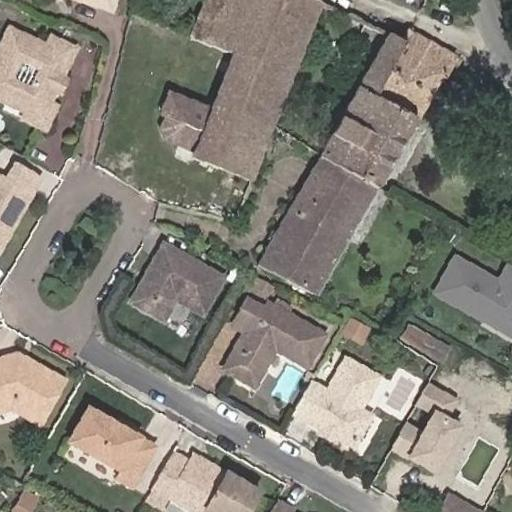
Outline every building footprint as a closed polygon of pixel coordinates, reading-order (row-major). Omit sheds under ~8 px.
[(201,0),(188,36),(254,61),(276,0),(201,0)] [(237,103),(272,125),(320,5),(310,0),(276,0),(254,61),(237,103)] [(71,47),(46,35),(42,44),(5,27),(0,38),(0,100),(21,111),(28,114),(42,109),(45,101),(51,89),(57,91),(63,77),(59,75),(71,47)] [(374,188),(377,189),(441,79),(442,80),(454,58),(406,30),(399,42),(385,35),(349,100),(318,155),(317,156),(333,165),(342,170),(374,188)] [(249,180),(272,125),(237,103),(254,61),(188,36),(158,116),(162,118),(158,130),(162,140),(192,152),(190,158),(249,180)] [(28,114),(21,111),(19,116),(31,122),(43,127),(48,116),(53,104),(45,101),(42,109),(28,114)] [(319,209),(342,170),(333,165),(317,156),(295,195),(319,209)] [(0,245),(38,178),(10,164),(1,179),(0,178),(0,245)] [(342,170),(319,209),(295,195),(255,267),(314,297),(374,188),(342,170)] [(198,313),(220,276),(159,243),(128,300),(160,320),(172,299),(198,313)] [(511,267),(506,264),(496,282),(452,257),(432,293),(492,327),(510,322),(511,319),(511,267)] [(237,285),(244,273),(233,267),(226,279),(237,285)] [(262,296),(267,286),(254,279),(249,288),(262,296)] [(241,343),(225,371),(251,386),(272,350),(298,363),(307,361),(322,334),(265,301),(261,307),(244,298),(230,325),(240,331),(235,340),(241,343)] [(343,325),(340,330),(359,340),(367,327),(349,315),(343,325)] [(511,338),(511,319),(510,322),(492,327),(511,338)] [(435,343),(407,327),(400,339),(428,355),(435,343)] [(241,343),(235,340),(220,368),(225,371),(241,343)] [(440,361),(447,349),(435,343),(428,355),(440,361)] [(5,355),(17,362),(20,357),(14,353),(5,355)] [(0,408),(8,407),(36,423),(60,380),(20,357),(17,362),(5,355),(0,360),(0,408)] [(309,383),(292,414),(317,428),(319,425),(336,434),(336,436),(351,445),(368,414),(357,408),(374,376),(342,358),(324,391),(309,383)] [(458,400),(428,383),(414,406),(431,415),(422,431),(406,422),(390,450),(436,477),(466,425),(449,416),(458,400)] [(84,407),(66,440),(117,470),(113,477),(128,486),(151,445),(135,437),(84,407)] [(316,431),(334,440),(336,436),(336,434),(319,425),(317,428),(316,431)] [(171,450),(150,488),(166,498),(190,511),(199,511),(204,511),(206,511),(243,511),(255,491),(223,472),(220,477),(187,459),(171,450)] [(190,453),(187,459),(220,477),(223,472),(190,453)] [(166,498),(150,488),(143,501),(159,511),(166,498)] [(23,492),(10,511),(24,511),(33,497),(23,492)] [(478,511),(445,493),(439,503),(454,511),(478,511)] [(286,511),(287,510),(273,502),(267,511),(286,511)] [(454,511),(439,503),(434,511),(454,511)]
